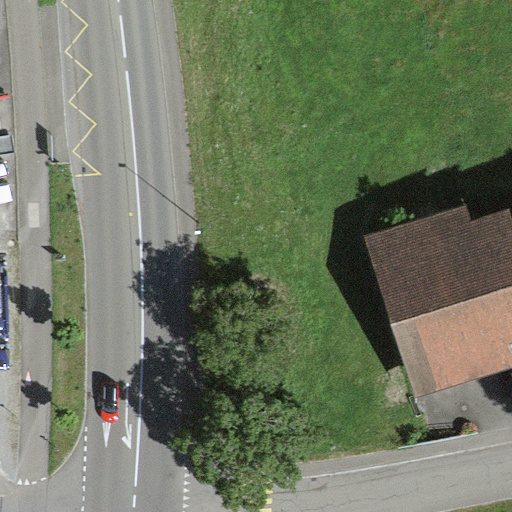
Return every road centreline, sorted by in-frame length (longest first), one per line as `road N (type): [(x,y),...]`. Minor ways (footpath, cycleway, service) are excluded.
road 1 (secondary): [(132,511),(143,302),(116,0)]
road 2 (residential): [(253,511),(511,462)]
